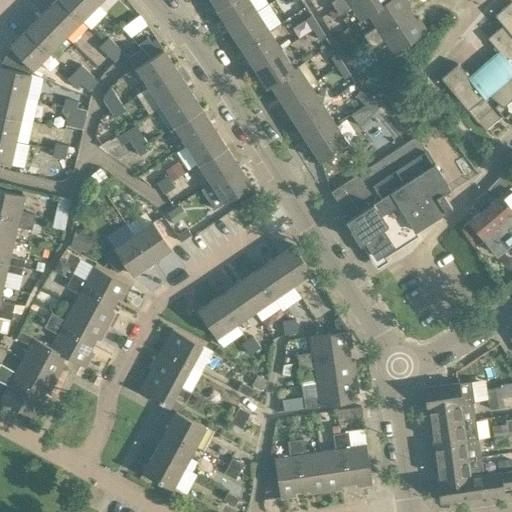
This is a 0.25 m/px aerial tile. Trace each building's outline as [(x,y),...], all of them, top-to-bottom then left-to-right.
[(82,21),(60,0),(56,0),(42,15),(65,37),(82,21)] [(98,5),(93,0),(60,0),(82,21),(98,5)] [(211,0),(212,1),(217,9),(231,0),(211,0)] [(231,0),(217,9),(216,10),(229,30),(256,12),(248,0),(231,0)] [(335,9),(348,0),(335,0),(331,3),(335,9)] [(369,16),(368,14),(389,0),(348,0),(335,9),(340,16),(352,8),(361,21),(369,16)] [(368,42),(411,14),(407,8),(410,7),(405,0),(389,0),(368,14),(369,16),(377,28),(364,36),(368,42)] [(495,16),(503,26),(511,36),(511,2),(495,16)] [(340,16),(335,9),(327,14),(332,21),(340,16)] [(269,31),(256,12),(229,30),(241,49),(269,31)] [(411,14),(368,42),(372,48),(384,40),(393,54),(427,32),(418,19),(415,21),(411,14)] [(65,37),(42,15),(26,31),(49,54),(65,37)] [(312,30),(318,27),(311,16),(305,20),(312,30)] [(484,65),(500,85),(511,74),(511,36),(503,26),(487,39),(499,53),(484,65)] [(318,27),(312,30),(319,41),(325,37),(318,27)] [(49,54),(26,31),(10,47),(33,70),(49,54)] [(269,31),(241,49),(253,68),(281,51),(269,31)] [(109,38),(104,43),(119,58),(124,53),(109,38)] [(151,58),(163,50),(157,40),(150,44),(148,41),(142,44),(151,58)] [(119,58),(104,43),(99,48),(114,63),(119,58)] [(126,58),(136,68),(151,58),(141,49),(126,58)] [(151,58),(136,68),(149,88),(176,70),(163,50),(151,58)] [(281,51),(253,68),(266,87),(270,85),(293,70),(281,51)] [(337,69),(343,65),(336,55),(330,58),(337,69)] [(343,65),(337,69),(344,79),(350,76),(343,65)] [(500,85),(484,65),(469,78),(457,65),(441,79),(468,111),(500,85)] [(72,75),(82,84),(88,91),(97,82),(81,66),(72,75)] [(0,91),(26,97),(31,74),(0,67),(0,91)] [(296,68),(293,70),(270,85),(282,104),(309,87),(296,68)] [(176,70),(149,88),(161,107),(189,89),(176,70)] [(511,74),(500,85),(511,98),(511,74)] [(82,84),(72,75),(67,79),(77,89),(82,84)] [(511,98),(500,85),(468,111),(485,131),(502,116),(504,119),(511,111),(511,98)] [(104,100),(111,111),(122,104),(110,87),(106,95),(104,100)] [(309,87),(282,104),(294,123),(321,106),(309,87)] [(189,89),(161,107),(174,126),(201,109),(189,89)] [(26,97),(0,91),(0,115),(20,120),(26,97)] [(364,106),(369,101),(360,92),(355,97),(364,106)] [(75,109),(75,108),(77,102),(65,100),(64,106),(75,109)] [(369,101),(364,106),(373,115),(378,110),(369,101)] [(122,104),(111,111),(115,118),(126,111),(122,104)] [(75,108),(75,109),(64,106),(62,113),(68,114),(65,126),(82,129),(86,111),(75,108)] [(321,106),(294,123),(307,142),(334,125),(321,106)] [(201,109),(174,126),(186,145),(213,128),(201,109)] [(20,120),(0,115),(0,139),(15,143),(20,120)] [(334,125),(307,142),(320,162),(347,145),(334,125)] [(213,128),(186,145),(198,165),(226,147),(213,128)] [(417,137),(330,192),(345,215),(343,216),(346,221),(345,221),(360,243),(361,243),(375,265),(401,248),(398,243),(452,208),(443,194),(450,189),(417,137)] [(143,138),(133,145),(141,157),(151,150),(143,138)] [(15,143),(0,139),(0,163),(10,165),(15,143)] [(55,144),(54,151),(66,153),(67,147),(55,144)] [(226,147),(198,165),(210,184),(238,166),(226,147)] [(66,153),(54,151),(52,157),(64,160),(66,153)] [(172,180),(184,173),(177,163),(166,170),(172,180)] [(511,184),(511,164),(491,188),(499,196),(511,184)] [(238,166),(210,184),(202,189),(215,209),(251,186),(238,166)] [(165,195),(175,188),(168,177),(158,183),(165,195)] [(103,179),(97,183),(105,194),(111,190),(103,179)] [(98,198),(105,194),(97,183),(91,187),(98,198)] [(0,215),(33,223),(35,216),(21,213),(25,197),(0,190),(0,215)] [(59,197),(52,227),(64,230),(71,200),(59,197)] [(483,239),(511,215),(511,211),(500,197),(469,222),(483,239)] [(175,225),(182,219),(175,209),(168,215),(175,225)] [(0,238),(14,242),(17,228),(31,231),(33,223),(0,215),(0,238)] [(511,215),(483,239),(496,256),(511,243),(511,215)] [(153,222),(133,236),(152,263),(172,249),(153,222)] [(75,230),(69,247),(87,254),(93,236),(75,230)] [(187,230),(177,237),(181,242),(191,235),(187,230)] [(152,263),(133,236),(114,249),(127,269),(132,276),(152,263)] [(0,262),(23,268),(25,260),(10,257),(14,242),(0,238),(0,262)] [(274,259),(292,286),(312,273),(293,245),(274,259)] [(127,269),(114,249),(104,256),(117,276),(127,269)] [(255,272),(273,299),(292,286),(274,259),(255,272)] [(52,271),(63,277),(67,271),(70,266),(59,260),(52,271)] [(0,285),(4,287),(7,273),(21,276),(23,268),(0,262),(0,285)] [(37,262),(35,271),(42,272),(44,264),(37,262)] [(70,281),(114,305),(118,299),(121,301),(129,286),(95,267),(87,281),(74,274),(70,281)] [(236,285),(255,312),(273,299),(255,272),(236,285)] [(72,308),(107,327),(114,314),(111,312),(114,305),(70,281),(66,288),(79,295),(72,308)] [(0,309),(12,312),(14,305),(0,301),(4,287),(0,285),(0,309)] [(217,297),(236,325),(255,312),(236,285),(217,297)] [(236,325),(217,297),(197,311),(216,338),(236,325)] [(48,321),(92,345),(96,339),(100,341),(107,327),(72,308),(65,321),(52,314),(48,321)] [(19,314),(12,312),(0,309),(0,317),(17,322),(19,314)] [(336,333),(349,331),(340,317),(334,321),(336,333)] [(289,321),(291,333),(297,332),(295,320),(289,321)] [(58,334),(51,348),(50,349),(65,357),(85,368),(93,353),(89,351),(92,345),(48,321),(45,327),(58,334)] [(285,334),(291,333),(289,321),(283,322),(285,334)] [(161,350),(191,367),(202,346),(172,330),(161,350)] [(23,359),(57,378),(65,364),(62,362),(65,357),(50,349),(51,348),(20,331),(16,339),(30,346),(23,359)] [(352,348),(349,331),(336,333),(309,338),(312,353),(297,355),(298,363),(349,355),(348,348),(352,348)] [(253,337),(248,340),(255,351),(260,348),(253,337)] [(255,351),(248,340),(242,344),(249,355),(255,351)] [(150,370),(180,387),(191,367),(161,350),(150,370)] [(349,355),(298,363),(299,371),(314,369),(316,384),(356,378),(354,362),(351,362),(349,355)] [(0,372),(43,396),(47,390),(50,392),(57,378),(23,359),(15,373),(0,364),(0,372)] [(180,387),(150,370),(139,391),(169,408),(180,387)] [(43,396),(0,372),(0,382),(8,386),(0,400),(35,419),(43,404),(40,403),(43,396)] [(256,375),(250,384),(259,389),(265,379),(256,375)] [(356,378),(316,384),(318,399),(304,401),(305,409),(356,401),(355,393),(358,393),(356,378)] [(427,408),(429,408),(472,402),(469,382),(424,388),(427,408)] [(249,397),(253,389),(242,383),(238,391),(249,397)] [(488,399),(502,397),(511,396),(511,384),(500,385),(501,388),(487,390),(488,399)] [(502,397),(488,399),(490,410),(504,408),(502,397)] [(472,402),(429,408),(432,426),(474,421),(472,402)] [(362,417),(360,407),(336,410),(338,421),(362,417)] [(238,408),(234,415),(246,421),(250,413),(238,408)] [(165,432),(194,448),(206,427),(176,411),(165,432)] [(246,421),(234,415),(231,423),(242,429),(246,421)] [(508,435),(511,434),(511,419),(506,421),(507,425),(492,427),(493,437),(508,435)] [(474,421),(432,426),(434,445),(477,439),(474,421)] [(154,452),(184,468),(194,448),(165,432),(154,452)] [(340,434),(348,485),(355,484),(355,487),(372,485),(366,445),(350,447),(348,433),(340,434)] [(320,452),(326,492),(341,489),(341,486),(348,485),(340,434),(333,435),(335,450),(320,452)] [(510,445),(508,435),(493,437),(495,447),(510,445)] [(295,441),(303,491),(310,490),(310,494),(326,492),(320,452),(305,454),(303,439),(295,441)] [(477,439),(434,445),(437,464),(480,458),(477,439)] [(303,491),(295,441),(287,442),(290,457),(274,459),(280,498),(296,496),(296,492),(303,491)] [(184,468),(154,452),(143,473),(172,489),(184,468)] [(232,458),(228,466),(239,472),(243,464),(232,458)] [(480,458),(437,464),(439,482),(482,475),(481,468),(480,458)] [(495,462),(496,473),(511,471),(511,470),(510,460),(495,462)] [(239,472),(228,466),(224,474),(235,479),(239,472)] [(511,471),(482,475),(439,482),(438,483),(441,503),(511,491),(511,471)] [(235,506),(239,499),(228,493),(224,500),(235,506)]
